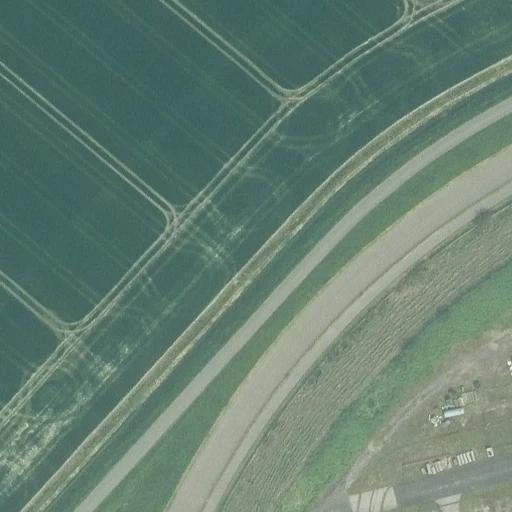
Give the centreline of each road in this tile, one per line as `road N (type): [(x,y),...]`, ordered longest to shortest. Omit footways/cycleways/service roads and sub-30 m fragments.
road 1 (unclassified): [(86,511),(356,214),(511,108)]
road 2 (unclassified): [(187,511),(272,370),(348,283),(428,212),(511,156)]
